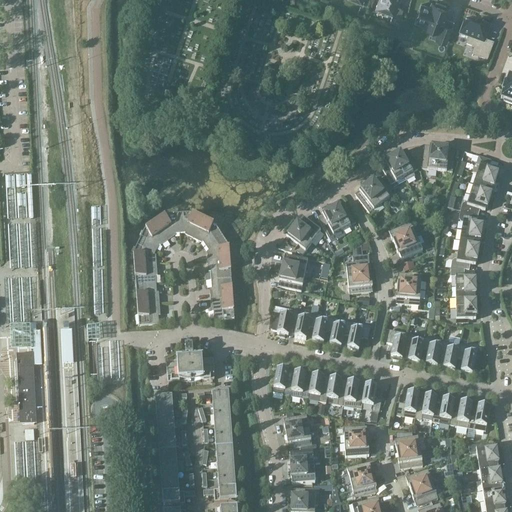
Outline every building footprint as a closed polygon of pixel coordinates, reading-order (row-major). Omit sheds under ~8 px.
[(402,9),(396,7),(398,0),(379,0),(376,8),(392,14),(390,20),(397,23),(402,9)] [(446,6),(435,2),(435,4),(431,3),(429,8),(421,4),(416,18),(424,21),(423,25),(434,30),(431,37),(445,42),(451,27),(442,24),(448,9),(445,8),(446,6)] [(471,19),(463,16),(456,34),(466,38),(463,44),(477,49),(474,57),(484,60),(490,44),(482,40),(487,25),(479,22),(479,20),(472,18),(471,19)] [(303,19),(297,21),(301,30),(306,27),(303,19)] [(500,90),(501,90),(499,98),(511,102),(511,76),(506,75),(504,83),(503,82),(500,90)] [(436,173),(439,149),(432,149),(432,150),(423,149),(421,171),(436,173)] [(445,150),(439,149),(436,173),(452,174),(452,169),(455,170),(457,164),(453,164),(454,153),(445,152),(445,150)] [(392,157),(393,158),(404,179),(406,182),(414,178),(413,174),(418,171),(407,152),(399,157),(398,155),(397,156),(396,154),(392,157)] [(404,179),(393,158),(387,162),(388,163),(380,167),(390,186),(404,179)] [(472,174),(476,176),(495,182),(496,181),(497,182),(498,177),(497,177),(498,175),(496,175),(497,171),(488,168),(490,162),(478,158),(475,167),(474,167),(472,174)] [(476,176),(473,186),(490,192),(491,188),(493,189),(495,182),(476,176)] [(367,187),(381,206),(393,196),(380,179),(373,184),(372,183),(367,187)] [(469,196),(489,203),(491,196),(489,195),(490,192),(473,186),(469,196)] [(369,215),(381,206),(367,187),(361,191),(362,192),(355,198),(369,215)] [(486,209),(489,203),(469,196),(467,204),(466,207),(479,211),(484,213),(485,209),(486,209)] [(416,202),(421,213),(427,210),(422,199),(416,202)] [(477,217),(479,211),(466,207),(467,204),(465,203),(462,205),(459,213),(477,217)] [(330,212),(341,232),(355,225),(345,206),(337,210),(336,209),(330,212)] [(328,240),(341,232),(330,212),(325,215),(325,216),(317,220),(328,240)] [(460,223),(462,224),(463,220),(476,223),(477,217),(459,213),(458,220),(460,223)] [(178,216),(179,235),(185,235),(187,236),(187,238),(193,240),(202,220),(191,215),(178,216)] [(165,217),(154,224),(167,242),(173,239),(171,237),(173,236),(179,235),(178,216),(165,217)] [(202,243),(205,248),(221,237),(214,226),(202,220),(193,240),(199,243),(200,242),(202,243)] [(292,231),(311,245),(320,233),(303,220),(297,227),(296,226),(292,231)] [(463,220),(462,224),(461,231),(481,235),(482,227),(480,227),(481,223),(476,223),(463,220)] [(138,243),(156,251),(159,246),(160,244),(162,246),(167,242),(154,224),(144,231),(138,243)] [(394,248),(416,239),(410,224),(390,233),(393,241),(392,242),(394,248)] [(301,258),(311,245),(292,231),(288,237),(289,238),(284,245),(287,247),(283,253),(294,256),(296,254),(301,258)] [(459,242),(477,245),(478,241),(480,242),(481,235),(461,231),(459,242)] [(221,237),(205,248),(208,253),(209,255),(207,255),(207,262),(229,260),(228,247),(221,237)] [(422,253),(416,239),(394,248),(397,254),(398,253),(402,262),(422,253)] [(477,248),(477,245),(459,242),(458,253),(478,256),(479,249),(477,248)] [(153,257),(156,251),(138,243),(133,254),(134,267),(156,265),(155,259),(153,259),(153,257)] [(476,263),(478,256),(458,253),(456,260),(454,260),(451,262),(449,270),(464,271),(469,272),(470,266),(474,267),(475,263),(476,263)] [(282,267),(281,273),(304,278),(307,263),(286,258),(284,267),(282,267)] [(362,258),(345,260),(347,281),(370,278),(369,272),(368,272),(367,263),(363,264),(362,258)] [(210,268),(210,281),(231,280),(229,260),(207,262),(208,268),(210,268)] [(156,272),(156,265),(134,267),(135,287),(155,286),(154,272),(156,272)] [(455,279),(455,289),(475,289),(475,281),(473,281),(473,277),(464,277),(464,271),(449,270),(450,279),(455,279)] [(281,280),(279,289),(301,293),(304,278),(281,273),(280,280),(281,280)] [(397,284),(397,290),(420,292),(421,277),(399,275),(399,284),(397,284)] [(370,278),(347,281),(349,296),(370,294),(369,285),(371,285),(370,278)] [(231,280),(210,281),(211,295),(209,295),(210,302),(232,300),(231,280)] [(137,307),(159,305),(158,299),(156,299),(155,286),(135,287),(137,307)] [(205,286),(194,288),(195,296),(206,295),(205,286)] [(455,289),(455,300),(474,299),(474,296),(475,296),(475,289),(455,289)] [(397,290),(396,297),(398,297),(397,306),(419,308),(420,292),(397,290)] [(278,292),(279,302),(286,302),(286,291),(278,292)] [(455,310),(476,310),(475,303),(474,303),(474,299),(455,300),(455,310)] [(234,320),(232,300),(210,302),(210,308),(212,308),(213,322),(234,320)] [(159,312),(159,305),(137,307),(138,327),(158,326),(157,312),(159,312)] [(476,317),(476,310),(455,310),(456,322),(455,322),(455,326),(468,326),(468,321),(474,321),(474,317),(476,317)] [(270,331),(277,333),(276,335),(279,335),(279,338),(284,339),(285,337),(288,337),(290,325),(296,326),(299,313),(288,311),(287,317),(280,316),(272,314),(270,331)] [(299,313),(296,326),(294,338),(305,341),(308,329),(314,330),(316,323),(317,317),(299,313)] [(316,323),(314,330),(312,342),(323,345),(325,332),(332,334),(333,327),(334,327),(335,321),(328,319),(326,325),(316,323)] [(344,329),(334,327),(333,327),(332,334),(329,346),(340,348),(343,336),(349,337),(351,330),(353,324),(345,323),(344,329)] [(361,333),(351,330),(349,337),(347,349),(358,352),(361,340),(367,341),(370,328),(363,327),(361,333)] [(401,361),(404,349),(407,336),(388,332),(386,345),(393,346),(390,359),(393,359),(392,362),(398,363),(399,360),(401,361)] [(407,336),(404,349),(410,350),(408,362),(419,365),(421,352),(423,345),(422,345),(412,343),(413,337),(407,336)] [(424,339),(422,345),(423,345),(421,352),(428,354),(425,366),(428,366),(427,369),(433,370),(434,368),(437,368),(439,356),(442,343),(424,339)] [(442,343),(439,356),(445,357),(443,369),(454,372),(457,360),(459,347),(442,343)] [(477,350),(459,347),(457,360),(463,361),(460,373),(472,376),(477,350)] [(202,382),(200,359),(192,360),(191,348),(188,349),(190,381),(202,380),(202,382)] [(185,360),(177,361),(179,383),(179,381),(190,381),(188,349),(185,349),(185,360)] [(201,359),(200,359),(202,382),(214,381),(212,362),(201,363),(201,359)] [(167,384),(179,383),(177,361),(176,361),(176,365),(166,365),(167,384)] [(290,399),(292,386),(286,384),(288,372),(285,372),(286,369),(280,368),(279,371),(276,370),(273,390),(284,391),(283,397),(290,399)] [(21,403),(18,403),(18,414),(22,414),(22,426),(34,426),(33,403),(35,403),(34,391),(32,391),(31,369),(19,370),(21,403)] [(308,402),(309,396),(308,396),(310,389),(303,388),(305,375),(294,373),(292,386),(290,399),(308,402)] [(308,396),(309,396),(319,398),(318,404),(326,405),(327,399),(326,399),(327,392),(321,391),(323,379),(312,377),(310,389),(308,396)] [(329,380),(327,392),(326,399),(327,399),(333,400),(331,406),(343,408),(345,395),(339,394),(341,382),(329,380)] [(347,383),(345,395),(343,408),(361,412),(362,406),(361,406),(363,398),(356,397),(359,385),(356,384),(356,382),(350,381),(350,383),(347,383)] [(361,406),(362,406),(372,408),(371,413),(379,415),(381,402),(374,400),(376,388),(373,388),(374,385),(368,384),(368,387),(365,386),(363,398),(361,406)] [(211,394),(212,405),(229,404),(228,393),(211,394)] [(414,421),(416,408),(419,396),(407,394),(405,406),(398,405),(396,418),(414,421)] [(422,417),(432,418),(433,419),(434,411),(436,399),(433,398),(434,396),(428,395),(428,397),(425,397),(423,409),(416,408),(414,421),(421,422),(422,417)] [(155,398),(155,409),(172,408),(171,397),(155,398)] [(432,418),(431,424),(439,425),(440,420),(450,422),(452,414),(454,402),(452,402),(452,399),(445,398),(445,400),(443,400),(440,412),(434,411),(433,419),(432,418)] [(458,415),(452,414),(450,422),(449,427),(467,431),(469,418),(472,405),(460,403),(458,415)] [(212,405),(213,416),(230,415),(229,404),(212,405)] [(469,418),(467,431),(485,434),(489,408),(486,408),(487,405),(481,404),(481,407),(478,406),(476,419),(469,418)] [(155,409),(156,420),(173,419),(172,408),(155,409)] [(230,415),(213,416),(214,427),(230,426),(230,415)] [(286,436),(309,432),(306,417),(293,419),(286,420),(284,421),(286,429),(284,430),(286,436)] [(156,420),(157,431),(174,430),(173,419),(156,420)] [(231,436),(230,426),(214,427),(214,438),(231,436)] [(343,430),(344,445),(367,444),(367,437),(365,437),(365,428),(343,430)] [(174,430),(157,431),(158,442),(175,441),(174,430)] [(33,442),(33,431),(24,432),(24,442),(33,442)] [(312,447),(309,432),(286,436),(287,443),(288,442),(290,451),(312,447)] [(232,447),(231,436),(214,438),(215,449),(232,447)] [(397,456),(420,453),(417,437),(396,441),(397,450),(396,450),(397,456)] [(158,442),(159,453),(175,451),(175,441),(158,442)] [(367,444),(344,445),(345,461),(367,459),(366,450),(368,450),(367,444)] [(469,455),(476,454),(475,450),(487,448),(486,445),(468,448),(469,455)] [(233,458),(232,447),(215,449),(216,460),(233,458)] [(475,450),(476,454),(477,461),(497,458),(496,451),(494,451),(494,447),(487,448),(475,450)] [(159,453),(159,464),(176,462),(175,451),(159,453)] [(290,464),(290,471),(313,469),(313,460),(317,460),(316,453),(291,455),(291,464),(290,464)] [(422,468),(420,453),(397,456),(398,463),(399,463),(401,472),(422,468)] [(216,460),(217,470),(234,469),(233,458),(216,460)] [(479,471),(497,469),(496,465),(498,465),(497,458),(477,461),(479,471)] [(159,464),(160,474),(177,473),(176,462),(159,464)] [(350,485),(373,479),(371,473),(370,473),(368,465),(346,470),(350,485)] [(234,469),(217,470),(218,481),(234,480),(234,469)] [(313,469),(290,471),(291,478),(292,477),(293,486),(315,485),(313,469)] [(497,472),(497,469),(479,471),(480,482),(500,479),(499,472),(497,472)] [(410,494),(432,486),(427,471),(406,479),(410,487),(408,488),(410,494)] [(177,473),(160,474),(161,485),(178,484),(177,473)] [(374,486),(373,479),(350,485),(354,500),(375,495),(373,486),(374,486)] [(482,493),(500,490),(500,486),(501,486),(500,479),(480,482),(482,493)] [(235,491),(234,480),(218,481),(218,491),(218,492),(235,491)] [(178,495),(178,494),(178,484),(161,485),(162,496),(178,495)] [(438,501),(432,486),(410,494),(412,500),(414,500),(417,508),(438,501)] [(501,493),(500,490),(482,493),(484,503),(504,500),(503,493),(501,493)] [(236,502),(235,491),(218,492),(218,491),(203,492),(203,498),(214,497),(214,504),(236,502)] [(291,499),(291,506),(314,507),(318,507),(319,491),(293,491),(293,500),(291,499)] [(194,493),(178,494),(178,495),(162,496),(163,507),(184,506),(184,499),(194,498),(194,493)] [(355,505),(356,511),(380,511),(380,508),(378,508),(376,500),(355,505)] [(505,507),(504,500),(484,503),(485,511),(498,511),(504,511),(503,508),(505,507)]
